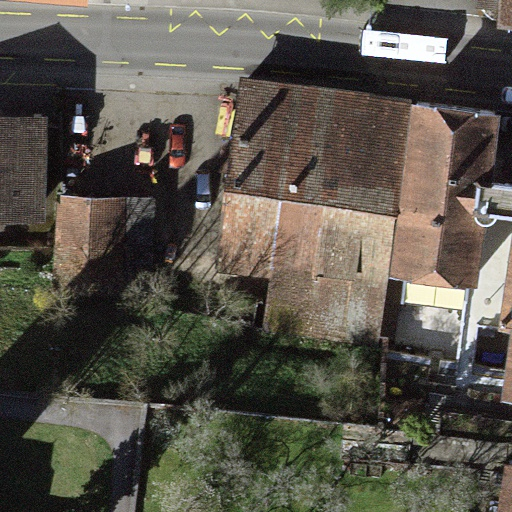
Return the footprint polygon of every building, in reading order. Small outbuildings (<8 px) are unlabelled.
[(511,0),(490,0),(490,8),(511,9),(511,0)] [(0,89),(0,204),(48,204),(49,90),(0,89)] [(486,122),(239,90),(211,282),(370,303),(378,248),(469,261),(486,122)] [(61,193),(55,249),(119,255),(124,200),(61,193)] [(511,274),(497,386),(511,387),(511,274)] [(511,511),(511,453),(505,453),(497,511),(511,511)]
